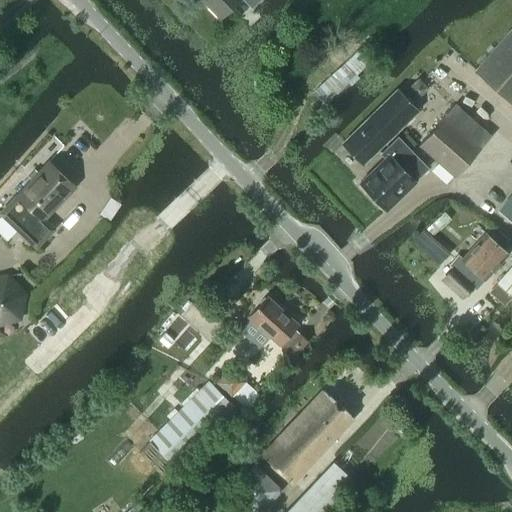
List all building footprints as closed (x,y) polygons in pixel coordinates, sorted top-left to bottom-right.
[(203,0),(220,18),(238,0),(243,0),(251,7),(258,0),(203,0)] [(511,103),(511,27),(475,71),(511,103)] [(342,143),(363,164),(417,111),(397,90),(342,143)] [(455,177),(480,149),(491,137),(455,106),(419,145),(455,177)] [(386,210),(415,182),(414,180),(427,168),(398,138),(381,154),(385,158),(360,182),(386,210)] [(48,162),(0,213),(0,214),(35,247),(52,229),(40,218),(72,184),(48,162)] [(511,196),(500,212),(511,220),(511,196)] [(453,268),(444,279),(462,296),(480,276),(484,280),(508,253),(485,233),(462,259),(458,255),(449,265),(453,268)] [(511,265),(497,283),(511,295),(511,265)] [(0,280),(0,321),(17,316),(22,295),(6,279),(0,280)] [(280,345),(281,350),(292,359),(308,341),(294,329),(299,324),(267,295),(247,317),(279,346),(280,345)] [(250,407),(260,395),(245,381),(246,381),(230,366),(215,383),(231,397),(232,395),(250,411),(252,409),(250,407)] [(176,467),(235,408),(208,381),(149,441),(138,453),(164,478),(175,466),(176,467)] [(291,483),(353,418),(322,389),(260,454),(291,483)] [(332,462),(284,511),(334,511),(347,499),(337,490),(348,478),(332,462)] [(249,511),(261,511),(282,490),(254,464),(228,492),(249,511)] [(124,511),(143,511),(137,503),(124,511)]
